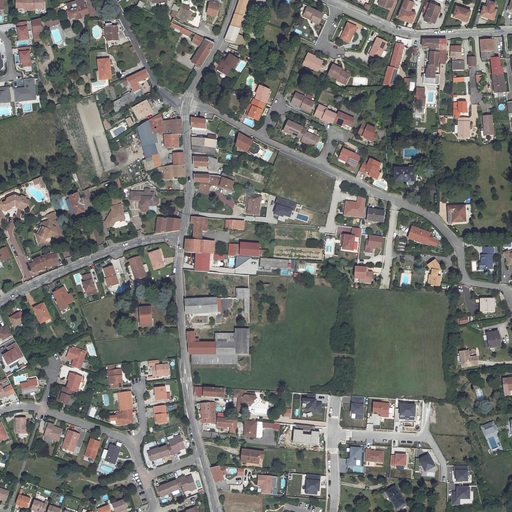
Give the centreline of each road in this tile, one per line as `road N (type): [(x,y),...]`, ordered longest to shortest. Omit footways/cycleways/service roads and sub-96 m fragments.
road 1 (unclassified): [(202,456),(185,379),(181,236)]
road 2 (unclassified): [(181,236),(132,243),(0,303)]
road 3 (unclassified): [(334,3),(407,34),(511,32)]
road 4 (residential): [(393,199),(448,232),(464,280),(508,289),(511,303)]
road 5 (unclassified): [(181,236),(185,105)]
road 6 (residential): [(112,0),(156,85),(185,105)]
